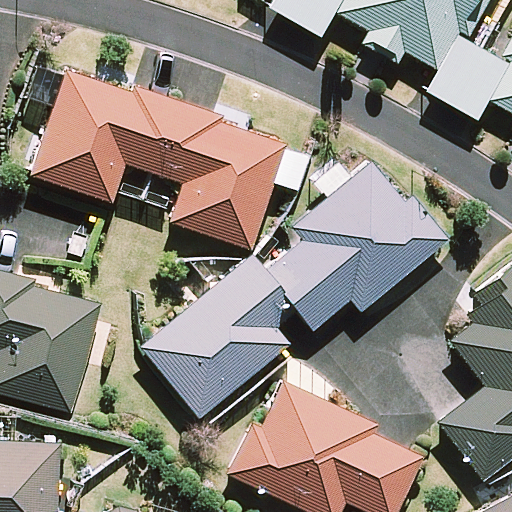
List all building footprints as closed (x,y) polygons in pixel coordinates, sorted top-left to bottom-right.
[(330,10),(335,0),(271,0),(267,8),(317,34),(330,10)] [(480,96),(501,58),(463,37),(482,0),(335,0),(330,10),(367,29),(361,40),(393,57),(398,48),(437,69),(425,92),(469,116),(480,96)] [(511,38),(501,58),(480,96),(511,113),(511,38)] [(283,143),(65,68),(29,173),(108,200),(122,161),(182,182),(169,220),(247,247),(283,143)] [(196,415),(287,340),(271,320),(290,305),(306,324),(344,293),(357,308),(442,239),(410,201),(404,206),(368,162),(344,182),(329,165),(312,179),(336,208),(261,270),(249,255),(139,347),(196,415)] [(0,393),(69,414),(100,309),(32,289),(35,278),(0,267),(0,393)] [(511,273),(440,330),(483,385),(435,422),(479,478),(511,452),(511,273)] [(389,511),(421,452),(279,379),(231,472),(307,511),(335,511),(343,498),(370,511),(389,511)] [(0,511),(52,511),(56,441),(0,438),(0,511)] [(511,511),(511,493),(477,511),(511,511)]
